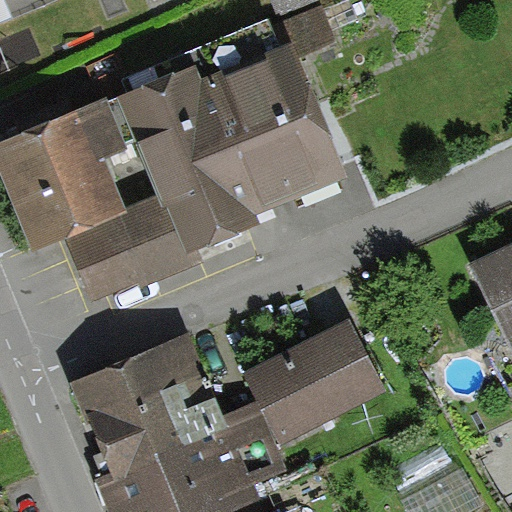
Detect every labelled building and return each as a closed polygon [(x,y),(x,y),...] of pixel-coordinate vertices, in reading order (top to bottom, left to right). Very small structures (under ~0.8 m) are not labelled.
[(0,0),(0,25),(13,20),(4,0),(0,0)] [(269,0),(278,19),(322,0),(269,0)] [(324,6),(282,22),(292,48),(296,58),(338,42),(324,6)] [(193,66),(118,98),(159,196),(186,256),(198,251),(259,225),(255,216),(346,177),(296,58),(292,48),(280,53),(266,19),(188,53),(193,66)] [(116,92),(0,138),(0,175),(32,253),(62,240),(127,214),(125,210),(159,196),(118,98),(116,92)] [(186,256),(159,196),(125,210),(127,214),(62,240),(90,308),(202,261),(198,251),(186,256)] [(511,353),(511,254),(473,274),(511,353)] [(244,381),(281,453),(388,399),(351,327),(244,381)] [(95,484),(106,511),(237,511),(258,503),(252,490),(283,476),(254,409),(227,421),(191,337),(67,390),(106,479),(95,484)] [(404,484),(418,511),(457,511),(484,498),(461,454),(404,484)]
